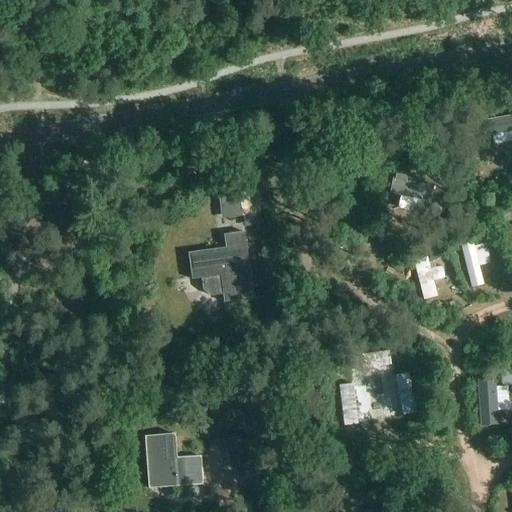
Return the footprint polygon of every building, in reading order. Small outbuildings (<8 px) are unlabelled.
[(262,225),(257,190),(219,195),(222,219),(242,216),(244,228),(262,225)] [(508,207),(495,209),(497,218),(509,215),(508,207)] [(484,231),(475,234),(477,243),(486,240),(484,231)] [(223,294),(224,302),(254,298),(244,232),(224,235),(226,248),(188,253),(192,280),(202,279),(203,291),(211,296),(223,294)] [(442,246),(429,249),(431,257),(444,255),(442,246)] [(397,272),(382,274),(386,301),(401,299),(397,272)] [(141,291),(154,288),(152,274),(139,277),(141,291)] [(510,371),(501,372),(502,385),(511,384),(510,371)] [(229,439),(226,440),(234,467),(252,462),(244,435),(229,439)] [(201,456),(176,458),(174,436),(144,438),(148,488),(203,485),(201,456)]
